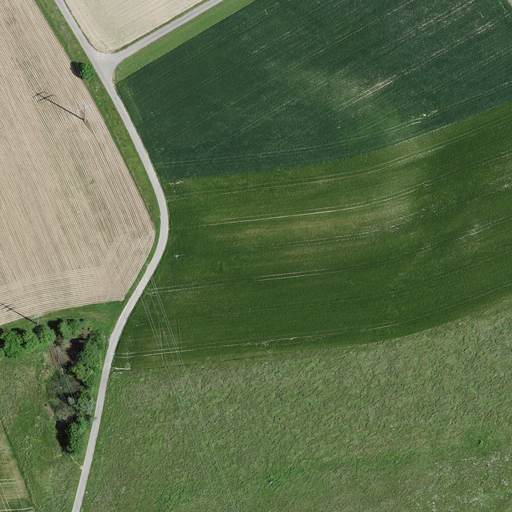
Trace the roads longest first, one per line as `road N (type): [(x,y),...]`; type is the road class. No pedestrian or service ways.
road 1 (track): [(75,511),(115,334),(164,235),(161,199),(101,67)]
road 2 (track): [(101,67),(217,0)]
